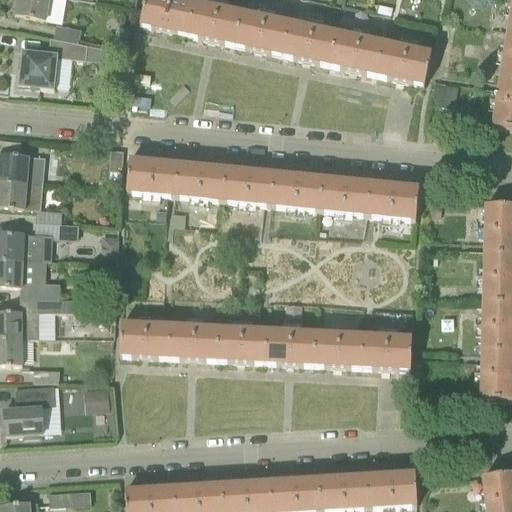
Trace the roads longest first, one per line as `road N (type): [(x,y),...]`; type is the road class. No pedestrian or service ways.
road 1 (residential): [(511,170),(0,118)]
road 2 (residential): [(0,465),(511,443)]
